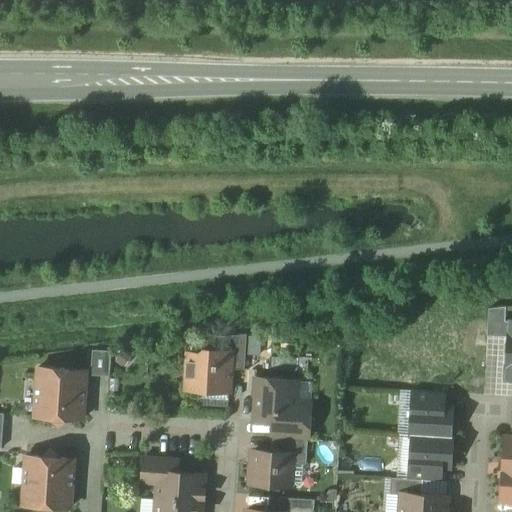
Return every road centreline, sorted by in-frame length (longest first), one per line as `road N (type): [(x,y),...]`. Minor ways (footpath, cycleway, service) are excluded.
road 1 (secondary): [(0,86),(511,85)]
road 2 (residential): [(87,424),(233,438),(227,511)]
